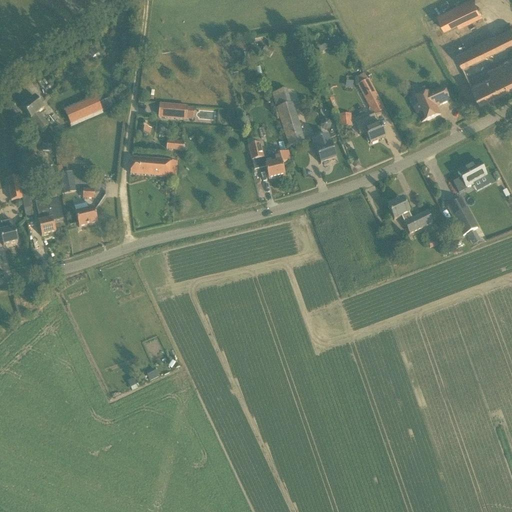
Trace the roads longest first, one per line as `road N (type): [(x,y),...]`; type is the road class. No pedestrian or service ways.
road 1 (tertiary): [(0,281),(308,200),(511,110)]
road 2 (track): [(130,246),(121,206),(146,0)]
road 3 (unclassified): [(0,86),(110,0)]
